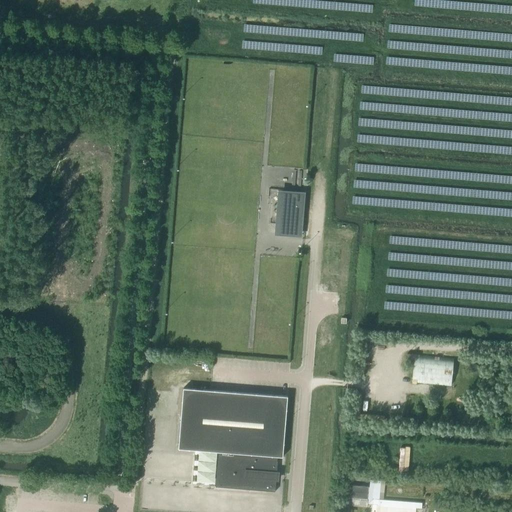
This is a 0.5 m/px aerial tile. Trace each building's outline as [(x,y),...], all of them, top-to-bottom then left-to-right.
[(303,194),(283,193),(282,205),(281,205),(280,212),(281,212),(280,233),(300,235),(303,194)] [(451,385),(453,358),(419,355),(416,381),(451,385)] [(215,487),(275,492),(276,479),(274,479),(275,473),(277,473),(278,457),(283,457),(287,397),(209,390),(183,388),(178,449),(218,452),(215,487)] [(409,471),(411,446),(400,446),(399,470),(409,471)] [(368,486),(349,485),(348,497),(367,499),(368,486)] [(414,511),(416,503),(374,499),(372,511),(414,511)]
